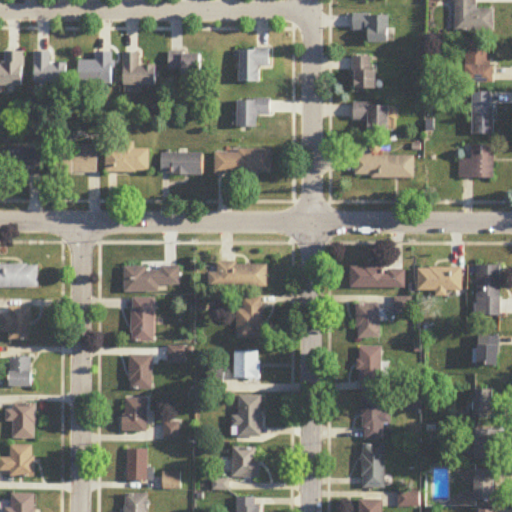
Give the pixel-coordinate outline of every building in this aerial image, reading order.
[(454,0),(455,33),(494,33),(494,12),(477,12),(476,0),(454,0)] [(391,45),(391,16),(354,16),(354,32),(370,32),(370,45),(391,45)] [(466,86),(494,86),(494,67),(489,67),(489,44),(466,44),(466,86)] [(262,84),(262,68),(272,68),(272,51),(241,51),(241,84),(262,84)] [(0,66),(0,90),(25,90),(25,54),(6,54),(6,67),(0,66)] [(52,54),(36,54),(36,89),(69,88),(68,66),(52,66),(52,54)] [(80,87),(114,87),(114,54),(97,54),(97,63),(80,63),(80,87)] [(140,67),(140,54),(125,54),(125,92),(142,92),(142,89),(157,89),(157,67),(140,67)] [(203,54),(170,54),(170,72),(185,72),(185,78),(203,78),(203,54)] [(377,92),(377,59),(354,59),(354,92),(377,92)] [(473,136),(493,136),(493,94),(473,94),(473,136)] [(239,129),(259,129),(259,118),(272,118),(272,101),(239,101),(239,129)] [(354,122),(368,122),(368,134),(390,134),(390,105),(354,105),(354,122)] [(494,147),(472,147),(472,160),(459,160),(459,180),(494,180),(494,147)] [(97,175),(97,148),(58,148),(58,175),(97,175)] [(107,148),(107,174),(150,174),(150,148),(107,148)] [(39,174),(39,151),(5,151),(5,174),(39,174)] [(215,153),(215,178),(272,178),(272,153),(215,153)] [(162,155),(162,176),(203,176),(203,155),(162,155)] [(415,158),(356,158),(356,179),(415,179),(415,158)] [(268,288),(268,263),(217,264),(218,273),(210,273),(210,289),(268,288)] [(501,265),(477,265),(477,316),(501,316),(501,265)] [(0,289),(39,289),(39,266),(0,266),(0,289)] [(351,288),(406,288),(406,266),(351,266),(351,288)] [(161,293),(161,288),(180,288),(180,267),(125,267),(125,293),(161,293)] [(419,268),(419,293),(462,293),(462,268),(419,268)] [(237,309),(237,340),(261,340),(261,298),(243,298),(243,309),(237,309)] [(396,315),(411,315),(411,298),(396,298),(396,315)] [(155,299),(132,299),(132,343),(155,343),(155,299)] [(357,340),(379,340),(379,304),(357,304),(357,340)] [(31,342),(31,308),(9,308),(9,315),(1,315),(1,334),(9,334),(9,342),(31,342)] [(478,367),(500,367),(500,337),(478,337),(478,367)] [(359,392),(382,392),(382,347),(359,347),(359,392)] [(259,352),(235,352),(235,380),(259,380),(259,352)] [(153,356),(129,356),(129,391),(153,391),(153,356)] [(11,358),(11,389),(33,389),(33,358),(11,358)] [(495,391),(473,391),(473,420),(495,420),(495,391)] [(235,417),(235,437),(261,437),(261,396),(239,396),(239,417),(235,417)] [(362,441),(384,441),(384,423),(390,423),(390,412),(384,412),(384,397),(362,397),(362,441)] [(124,433),(147,433),(147,401),(124,401),(124,433)] [(14,441),(36,441),(36,405),(9,405),(9,423),(14,423),(14,441)] [(497,431),(476,431),(476,461),(497,461),(497,431)] [(385,446),(362,446),(362,489),(385,489),(385,446)] [(35,478),(34,447),(10,447),(10,459),(0,459),(0,473),(9,473),(9,478),(35,478)] [(259,478),(259,449),(233,449),(233,478),(259,478)] [(148,450),(127,450),(127,484),(148,484),(148,450)] [(498,471),(475,471),(475,500),(498,500),(498,471)] [(164,474),(164,490),(181,490),(181,474),(164,474)] [(35,511),(36,496),(11,496),(11,510),(6,510),(6,511),(35,511)] [(147,511),(148,496),(126,496),(125,511),(147,511)] [(236,511),(260,511),(261,499),(237,499),(236,511)] [(382,511),(382,500),(360,500),(359,511),(382,511)]
